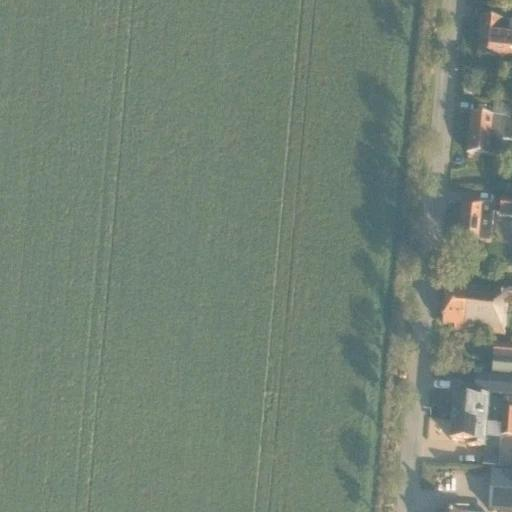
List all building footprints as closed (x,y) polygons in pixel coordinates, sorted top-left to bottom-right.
[(511,57),(511,33),(509,33),(510,23),(481,20),(477,55),(499,57),(499,56),(511,57)] [(511,119),(504,118),(471,115),(467,155),(500,158),(501,142),(511,142),(511,119)] [(511,218),(511,199),(501,199),(500,208),(483,206),(483,205),(463,203),(459,241),(480,243),(480,242),(490,243),(492,216),(511,218)] [(503,336),(506,306),(503,305),(504,291),(458,287),(458,291),(446,290),(443,326),(454,327),(454,332),(503,336)] [(511,346),(495,345),(493,360),(511,361),(511,346)] [(511,379),(476,377),(474,395),(511,398),(511,379)] [(453,421),(486,423),(488,398),(473,396),(472,400),(455,399),(453,421)] [(511,425),(511,412),(502,412),(501,425),(511,425)] [(486,423),(453,421),(451,442),(469,444),(468,448),(484,449),(484,452),(483,468),(498,468),(499,467),(500,448),(500,439),(501,425),(486,423)] [(511,425),(501,425),(500,439),(511,439),(511,425)] [(511,511),(511,475),(492,474),(492,479),(493,479),(492,491),(491,491),(491,495),(492,495),(491,507),(490,507),(489,511),(511,511)]
